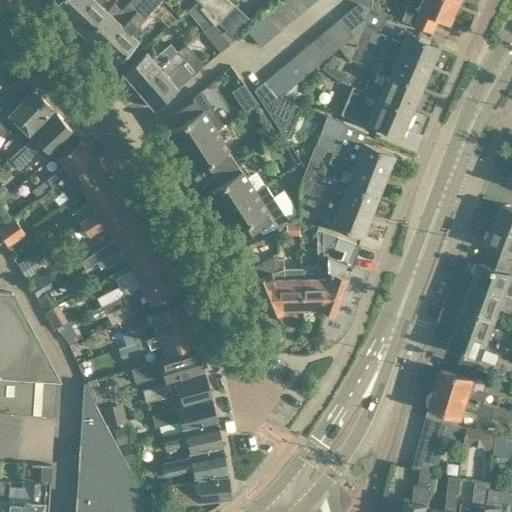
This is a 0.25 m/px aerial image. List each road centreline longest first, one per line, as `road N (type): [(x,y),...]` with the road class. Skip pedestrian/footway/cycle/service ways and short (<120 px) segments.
road 1 (residential): [(260,423),(178,231),(66,85),(0,28)]
road 2 (residential): [(388,359),(422,323),(476,179),(452,169)]
road 3 (secondary): [(397,316),(279,489)]
road 4 (secondary): [(312,497),(355,438),(388,359)]
road 5 (secondary): [(397,316),(452,169)]
